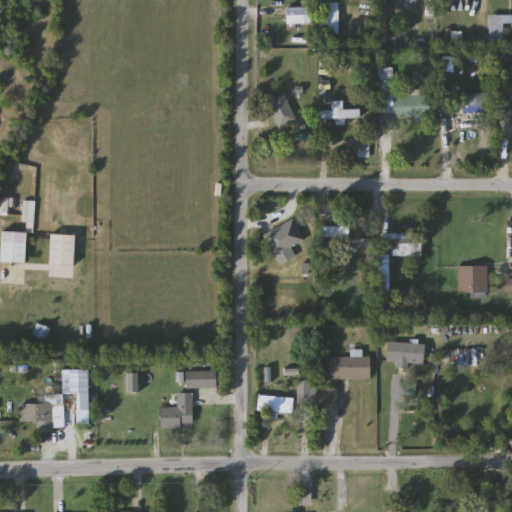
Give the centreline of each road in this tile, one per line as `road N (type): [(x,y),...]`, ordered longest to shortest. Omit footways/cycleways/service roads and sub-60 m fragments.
road 1 (residential): [(511,462),(0,468)]
road 2 (residential): [(239,511),(241,0)]
road 3 (residential): [(241,183),(511,184)]
